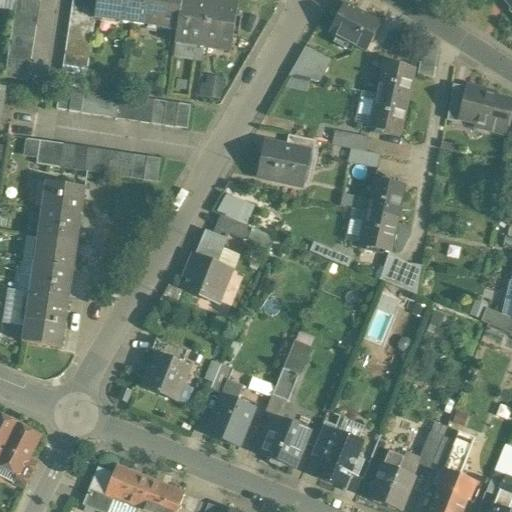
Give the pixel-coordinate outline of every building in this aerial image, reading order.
[(40,3),(17,0),(16,0),(14,12),(38,15),(40,3)] [(96,0),(95,11),(94,19),(95,19),(177,31),(181,0),(96,0)] [(210,0),(181,0),(177,31),(175,45),(203,49),(210,0)] [(238,4),(210,0),(203,49),(231,53),(238,4)] [(380,23),(346,5),(344,4),(343,6),(330,30),(328,33),(330,34),(360,50),(366,53),(367,51),(380,25),(381,26),(382,24),(380,23)] [(95,11),(71,8),(70,20),(94,23),(95,19),(94,19),(95,11)] [(38,15),(14,12),(13,23),(36,27),(38,15)] [(94,23),(70,20),(68,32),(92,35),(94,23)] [(36,27),(13,23),(11,35),(35,39),(36,27)] [(92,35),(68,32),(66,44),(91,47),(92,35)] [(35,39),(11,35),(9,47),(33,51),(35,39)] [(91,47),(66,44),(64,56),(89,59),(91,47)] [(439,48),(423,45),(420,64),(435,68),(439,48)] [(33,51),(9,47),(7,59),(31,63),(33,51)] [(327,60),(306,49),(290,77),(315,82),(327,60)] [(89,59),(64,56),(63,67),(87,70),(89,59)] [(31,63),(7,59),(4,79),(28,82),(31,63)] [(414,69),(385,63),(377,96),(407,102),(414,69)] [(435,68),(420,64),(417,76),(433,79),(435,68)] [(87,70),(63,67),(60,88),(72,90),(84,91),(87,70)] [(211,75),(205,94),(220,99),(226,80),(211,75)] [(453,85),(447,121),(460,124),(461,120),(460,120),(467,88),(453,85)] [(486,92),(467,87),(467,88),(460,120),(461,120),(476,124),(475,128),(504,135),(511,102),(485,96),(486,92)] [(72,90),(60,88),(56,110),(68,112),(72,90)] [(84,91),(72,90),(68,112),(68,113),(80,114),(84,91)] [(95,93),(84,91),(80,114),(92,116),(95,93)] [(119,96),(95,93),(92,116),(116,120),(119,96)] [(119,96),(116,120),(128,121),(131,98),(119,96)] [(407,102),(377,96),(370,129),(399,136),(407,102)] [(143,99),(131,98),(128,121),(139,123),(143,99)] [(155,101),(143,99),(139,123),(151,125),(155,101)] [(155,101),(151,125),(163,127),(167,103),(155,101)] [(178,105),(167,103),(163,127),(175,128),(178,105)] [(190,106),(178,105),(175,128),(187,130),(190,106)] [(369,138),(336,130),(332,146),(351,150),(366,153),(369,138)] [(315,142),(289,136),(286,147),(308,152),(308,154),(312,155),(315,142)] [(37,159),(40,142),(25,139),(22,157),(37,159)] [(48,167),(52,143),(40,142),(37,159),(36,165),(48,167)] [(63,145),(52,143),(48,167),(60,169),(63,145)] [(286,147),(267,143),(260,177),(296,185),(300,166),(305,167),(308,154),(308,152),(286,147)] [(75,147),(63,145),(60,169),(72,171),(75,147)] [(75,147),(72,171),(84,172),(88,149),(75,147)] [(88,149),(84,172),(95,174),(99,151),(88,149)] [(366,153),(351,150),(348,163),(378,169),(381,156),(366,153)] [(111,153),(99,151),(95,174),(107,176),(111,153)] [(111,153),(107,176),(119,178),(123,154),(111,153)] [(123,154),(119,178),(131,180),(135,156),(123,154)] [(146,158),(135,156),(131,180),(143,181),(146,158)] [(146,158),(143,181),(156,184),(160,160),(146,158)] [(405,186),(375,179),(368,212),(397,219),(405,186)] [(85,189),(45,183),(41,210),(81,217),(85,189)] [(218,210),(248,224),(257,206),(227,192),(218,210)] [(81,217),(41,210),(37,238),(77,244),(81,217)] [(397,219),(368,212),(360,246),(390,252),(397,219)] [(251,229),(224,218),(218,231),(246,242),(251,229)] [(271,237),(251,229),(246,242),(266,250),(271,237)] [(226,239),(205,230),(195,254),(217,263),(226,239)] [(77,244),(37,238),(33,266),(73,272),(77,244)] [(217,263),(195,254),(180,290),(216,304),(230,269),(217,263)] [(33,266),(23,264),(18,292),(30,294),(69,300),(73,272),(33,266)] [(422,267),(410,265),(406,286),(418,288),(422,267)] [(24,328),(30,294),(18,292),(7,290),(2,324),(24,328)] [(69,300),(30,294),(24,328),(22,343),(62,349),(69,300)] [(509,319),(487,310),(482,323),(503,331),(509,319)] [(179,349),(159,341),(154,352),(156,353),(175,360),(179,349)] [(175,360),(156,353),(142,388),(177,402),(190,367),(175,360)] [(221,365),(210,390),(221,395),(222,395),(227,381),(228,382),(233,370),(221,365)] [(298,376),(283,370),(272,396),(288,403),(298,376)] [(228,382),(227,381),(222,395),(236,401),(242,387),(228,382)] [(130,393),(123,390),(119,400),(126,403),(130,393)] [(222,395),(221,395),(206,434),(239,447),(255,408),(222,395)] [(0,458),(17,425),(0,415),(0,458)] [(309,430),(276,417),(261,456),(293,469),(309,430)] [(324,422),(311,456),(322,460),(334,431),(335,431),(337,427),(324,422)] [(17,425),(0,458),(0,476),(14,483),(17,476),(18,476),(27,459),(39,436),(17,425)] [(322,460),(315,478),(345,490),(364,443),(335,431),(334,431),(322,460)] [(442,474),(436,488),(437,489),(438,488),(468,500),(467,501),(469,502),(477,483),(460,476),(475,439),(458,432),(454,442),(442,474)] [(443,438),(431,470),(442,474),(454,442),(443,438)] [(405,459),(388,452),(384,465),(400,471),(405,459)] [(27,459),(18,476),(17,476),(14,483),(25,489),(38,464),(27,459)] [(400,471),(384,465),(370,501),(399,511),(400,511),(414,476),(400,471)] [(151,480),(116,466),(113,474),(104,496),(114,500),(111,506),(108,511),(137,511),(139,510),(151,480)] [(113,474),(97,468),(86,496),(111,506),(114,500),(104,496),(113,474)] [(511,478),(494,472),(486,493),(498,498),(501,491),(511,495),(511,478)] [(185,494),(151,480),(139,510),(143,511),(177,511),(183,499),(185,494)] [(468,500),(438,488),(437,489),(428,511),(463,511),(467,501),(468,500)] [(498,498),(492,511),(509,511),(508,511),(511,502),(511,495),(501,491),(498,498)] [(108,511),(111,506),(86,496),(82,506),(96,511),(108,511)] [(194,511),(198,505),(183,499),(177,511),(194,511)] [(205,511),(208,506),(199,502),(198,505),(194,511),(205,511)]
